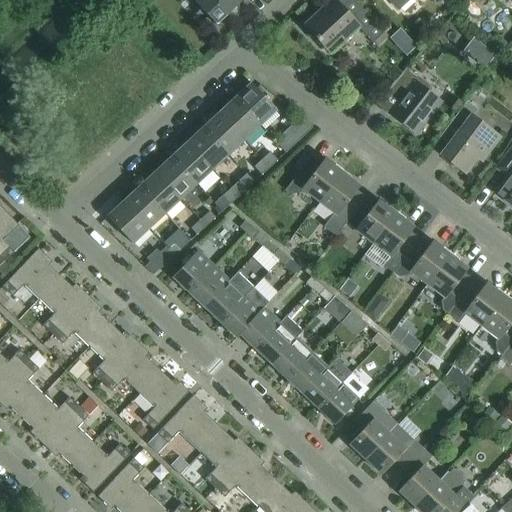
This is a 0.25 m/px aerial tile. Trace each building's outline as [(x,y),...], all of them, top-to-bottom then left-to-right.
[(194,0),(196,2),(195,13),(207,14),(216,24),(227,15),(238,15),(239,3),(242,0),(194,0)] [(335,0),(330,0),(304,24),(326,48),(340,35),(344,39),(359,26),(373,42),(384,32),(355,0),(339,0),(337,2),(335,0)] [(390,0),(398,8),(407,0),(390,0)] [(407,67),(389,87),(399,95),(400,99),(389,112),(416,132),(440,101),(429,92),(431,89),(431,85),(407,67)] [(252,82),(235,98),(259,124),(276,109),(252,82)] [(259,124),(235,98),(219,112),(244,139),(259,124)] [(467,101),(452,120),(462,128),(442,153),(465,170),(477,154),(482,158),(498,137),(471,117),(477,109),(467,101)] [(244,139),(219,112),(203,127),(228,154),(244,139)] [(302,115),(283,133),(286,137),(278,144),(286,152),(292,146),(313,127),(302,115)] [(228,154),(203,127),(188,142),(212,168),(228,154)] [(212,168),(188,142),(172,157),(196,183),(212,168)] [(511,145),(496,166),(508,175),(494,192),(511,205),(511,145)] [(269,152),(262,158),(269,167),(277,160),(269,152)] [(319,202),(342,172),(324,158),(321,162),(312,155),(286,189),(291,193),(300,193),(303,189),(319,202)] [(196,183),(172,157),(156,171),(180,198),(196,183)] [(269,167),(262,158),(254,166),(261,174),(269,167)] [(180,198),(156,171),(140,186),(164,212),(180,198)] [(360,185),(342,172),(319,202),(337,215),(342,209),(351,216),(366,197),(356,189),(360,185)] [(246,173),(230,188),(238,196),(253,182),(246,173)] [(164,212),(140,186),(124,201),(149,227),(164,212)] [(238,196),(230,188),(222,195),(230,204),(238,196)] [(373,243),(396,213),(378,200),(375,204),(366,197),(351,216),(347,222),(356,229),(356,230),(373,243)] [(149,227),(124,201),(108,216),(132,243),(149,227)] [(0,258),(3,262),(14,251),(3,239),(19,225),(0,204),(0,258)] [(209,210),(200,219),(206,225),(215,217),(209,210)] [(393,272),(420,238),(410,231),(414,227),(396,213),(373,243),(390,256),(384,265),(393,272)] [(197,234),(206,225),(200,219),(191,228),(197,234)] [(246,232),(252,225),(245,220),(239,226),(246,232)] [(268,239),(258,231),(252,225),(246,232),(262,246),(268,239)] [(427,284),(450,254),(432,241),(429,245),(420,238),(393,272),(399,276),(408,275),(410,271),(427,284)] [(285,253),(268,239),(262,246),(279,260),(285,253)] [(175,243),(168,248),(174,255),(181,249),(175,243)] [(153,274),(174,255),(168,248),(166,246),(145,266),(153,274)] [(39,298),(60,275),(46,261),(49,257),(39,248),(2,286),(13,296),(24,284),(39,298)] [(189,292),(214,266),(197,250),(173,276),(189,292)] [(300,267),(291,259),(285,253),(279,260),(294,273),(300,267)] [(448,314),(474,279),(464,272),(468,268),(450,254),(427,284),(444,297),(441,300),(442,309),(448,314)] [(205,307),(230,281),(214,266),(189,292),(205,307)] [(237,272),(230,281),(205,307),(221,322),(253,287),(237,272)] [(52,334),(89,295),(79,286),(76,290),(60,275),(39,298),(54,313),(43,324),(52,334)] [(312,288),(318,282),(311,276),(305,283),(312,288)] [(253,287),(221,322),(237,337),(240,334),(240,333),(264,307),(277,292),(262,278),(253,287)] [(481,325),(504,296),(486,282),(483,286),(474,279),(448,314),(457,320),(463,312),(481,325)] [(334,296),(324,287),(318,282),(312,288),(328,302),(334,296)] [(89,345),(111,323),(95,308),(99,305),(89,295),(52,334),(62,343),(74,331),(89,345)] [(351,310),(344,304),(334,296),(328,302),(345,317),(351,310)] [(502,355),(511,341),(511,301),(504,296),(481,325),(498,338),(495,342),(496,351),(502,355)] [(280,322),(264,307),(240,333),(240,334),(255,348),(280,322)] [(366,323),(357,316),(351,310),(345,317),(340,323),(355,336),(366,323)] [(286,315),(280,322),(255,348),(271,363),(296,337),(302,331),(286,315)] [(103,381),(139,343),(129,334),(126,337),(111,323),(89,345),(104,360),(93,372),(103,381)] [(378,345),(384,338),(377,332),(372,339),(378,345)] [(287,378),(312,352),(296,337),(271,363),(287,378)] [(390,344),(384,338),(378,345),(385,350),(390,344)] [(511,362),(511,341),(502,355),(511,362)] [(139,393),(161,370),(145,355),(149,352),(139,343),(103,381),(112,390),(124,378),(139,393)] [(0,389),(29,358),(20,349),(8,361),(0,353),(0,389)] [(303,393),(327,367),(312,352),(287,378),(303,393)] [(39,368),(29,358),(0,389),(0,403),(3,406),(6,403),(21,417),(43,394),(28,380),(39,368)] [(336,358),(327,367),(303,393),(318,408),(343,381),(351,373),(336,358)] [(176,384),(161,370),(139,393),(154,407),(143,419),(153,429),(189,390),(179,381),(176,384)] [(360,397),(343,381),(318,408),(335,423),(360,397)] [(43,444),(79,406),(69,397),(58,408),(43,394),(21,417),(36,431),(33,435),(43,444)] [(204,404),(194,395),(157,433),(168,443),(179,431),(197,448),(219,425),(200,408),(204,404)] [(365,459),(397,425),(373,401),(355,420),(363,428),(349,443),(365,459)] [(89,415),(79,406),(43,444),(53,453),(56,450),(71,464),(93,442),(78,427),(89,415)] [(238,444),(219,425),(197,448),(216,466),(205,478),(215,487),(251,449),(241,440),(238,444)] [(397,425),(365,459),(381,474),(396,459),(404,467),(422,448),(397,425)] [(93,492),(129,454),(119,444),(108,456),(93,442),(71,464),(86,479),(83,482),(93,492)] [(424,464),(431,457),(422,448),(404,467),(413,475),(398,490),(414,505),(440,479),(424,464)] [(261,458),(251,449),(215,487),(225,497),(236,485),(254,503),(276,480),(258,462),(261,458)] [(144,467),(134,458),(98,496),(108,506),(111,502),(121,511),(136,511),(151,497),(133,479),(144,467)] [(440,479),(414,505),(421,511),(455,511),(471,495),(462,486),(466,480),(465,474),(459,469),(453,468),(448,473),(447,471),(440,479)] [(295,498),(276,480),(254,503),(264,511),(299,511),(308,503),(298,494),(295,498)] [(191,511),(182,503),(172,511),(167,511),(151,497),(136,511),(191,511)] [(317,511),(308,503),(299,511),(317,511)]
